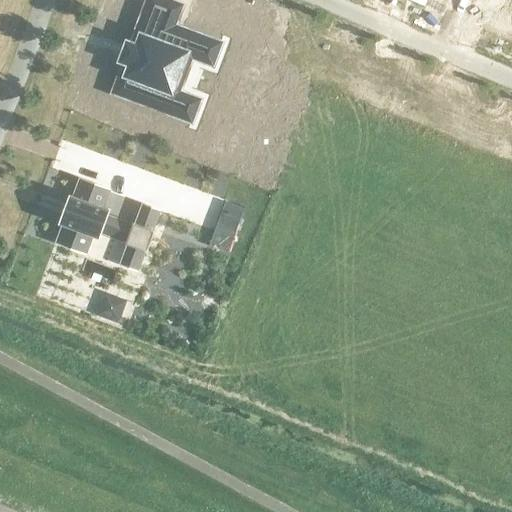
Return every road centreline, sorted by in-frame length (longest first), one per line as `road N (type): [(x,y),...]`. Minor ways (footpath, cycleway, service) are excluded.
road 1 (residential): [(511,76),(328,0)]
road 2 (residential): [(0,128),(47,0)]
